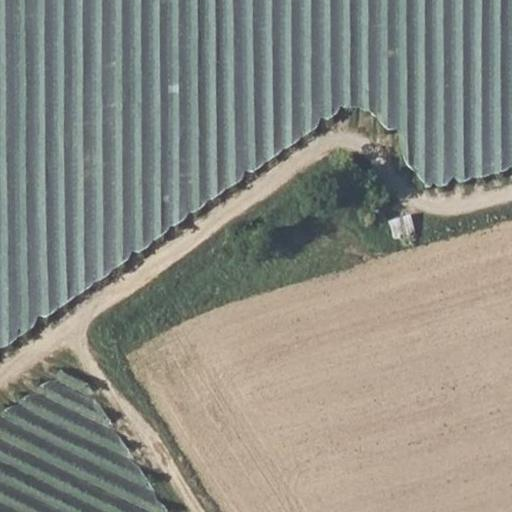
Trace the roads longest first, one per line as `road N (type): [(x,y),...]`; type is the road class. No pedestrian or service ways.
road 1 (track): [(511,193),(424,210),(403,196),(357,136),(337,134),(0,373)]
road 2 (track): [(67,325),(199,511)]
